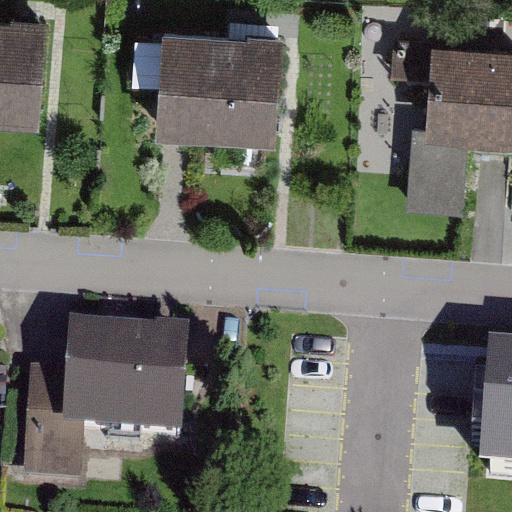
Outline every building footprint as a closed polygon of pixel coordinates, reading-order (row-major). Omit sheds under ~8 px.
[(0,127),(36,130),(42,16),(0,12),(0,127)] [(272,148),(285,31),(163,25),(158,142),(272,148)] [(427,130),(511,138),(511,44),(480,43),(432,36),(427,130)] [(175,445),(179,349),(65,345),(61,441),(175,445)] [(511,483),(511,370),(486,369),(480,481),(511,483)]
